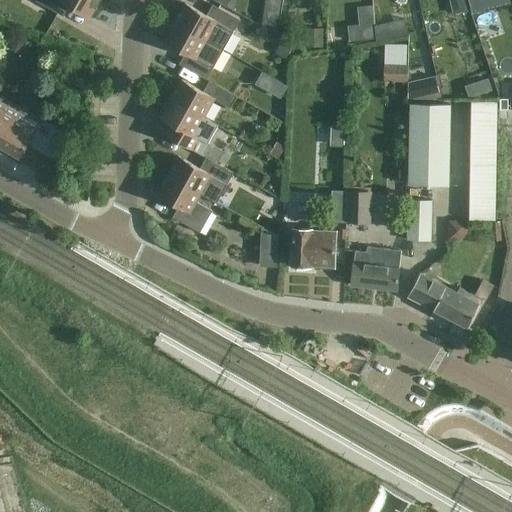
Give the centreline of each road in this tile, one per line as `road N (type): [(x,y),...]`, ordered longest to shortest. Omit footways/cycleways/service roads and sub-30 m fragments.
road 1 (residential): [(511,400),(400,337),(304,325),(107,234)]
road 2 (residential): [(139,0),(127,19),(107,234)]
road 3 (residential): [(107,234),(0,173)]
